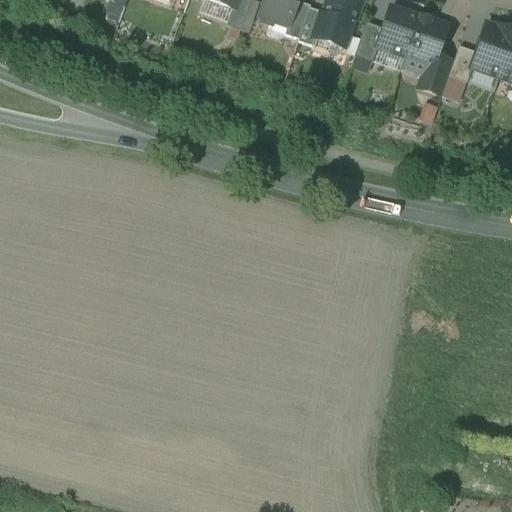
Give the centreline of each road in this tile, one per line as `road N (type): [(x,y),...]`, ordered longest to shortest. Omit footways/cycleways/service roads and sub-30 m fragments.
road 1 (residential): [(320,475),(269,490),(213,482),(0,425)]
road 2 (secondary): [(217,160),(511,227)]
road 3 (secondary): [(217,160),(0,74)]
road 4 (secondary): [(0,118),(217,160)]
